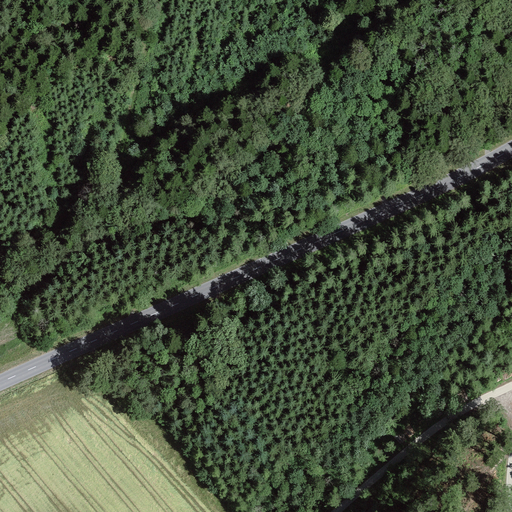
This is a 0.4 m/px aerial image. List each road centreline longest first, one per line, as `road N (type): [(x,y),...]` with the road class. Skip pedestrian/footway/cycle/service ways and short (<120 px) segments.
road 1 (tertiary): [(0,383),(511,148)]
road 2 (unclassified): [(511,385),(426,435),(337,511)]
